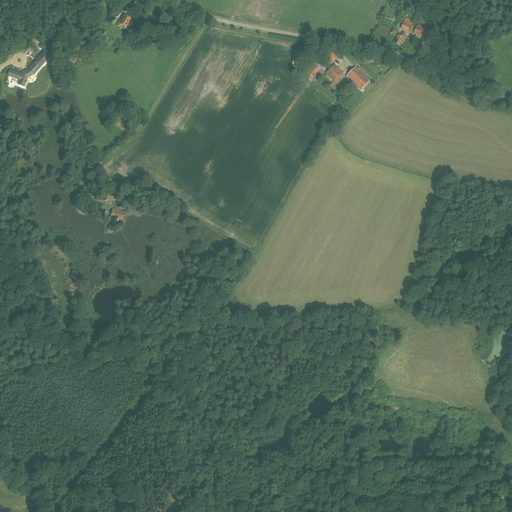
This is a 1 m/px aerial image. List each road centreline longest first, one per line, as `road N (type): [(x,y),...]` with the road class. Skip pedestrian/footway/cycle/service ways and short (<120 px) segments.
road 1 (unclassified): [(464,88),(367,42),(211,16),(166,0)]
road 2 (track): [(211,16),(140,128),(88,176),(80,210),(96,210),(92,181)]
